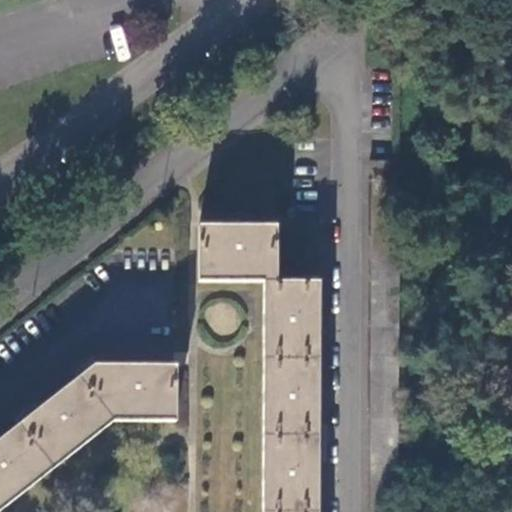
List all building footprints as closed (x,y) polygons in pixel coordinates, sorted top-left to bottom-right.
[(511,0),(501,0),(511,34),(511,0)] [(400,162),(369,161),(369,183),(400,183),(400,162)] [(367,511),(396,511),(400,202),(400,183),(369,183),(367,511)] [(316,511),(317,472),(318,395),(319,318),(319,283),(276,282),(277,227),(231,227),(198,226),(197,281),(263,282),(263,348),(262,511),(316,511)] [(0,511),(113,423),(176,423),(176,368),(148,367),(94,366),(75,381),(13,431),(0,441),(0,511)]
